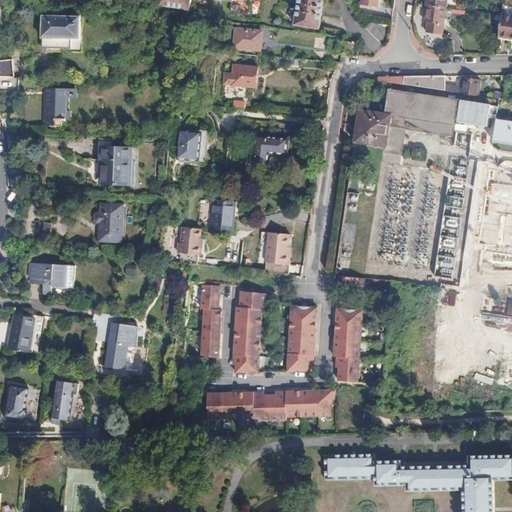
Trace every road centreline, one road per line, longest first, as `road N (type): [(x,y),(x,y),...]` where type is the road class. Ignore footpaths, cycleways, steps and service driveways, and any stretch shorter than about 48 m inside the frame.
road 1 (unknown): [(230,305),(227,377),(317,378),(327,304),(313,274)]
road 2 (residential): [(397,65),(344,75),(320,175),(313,274)]
